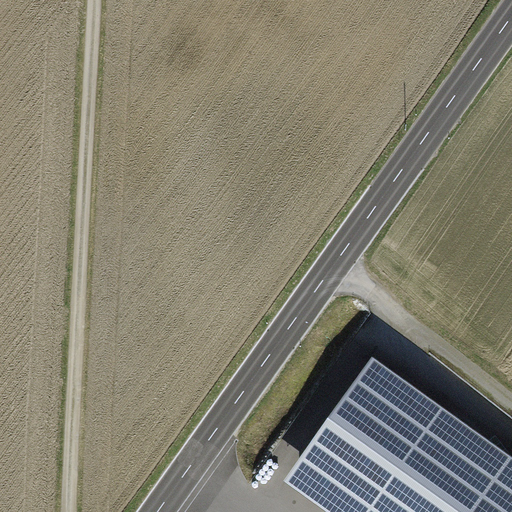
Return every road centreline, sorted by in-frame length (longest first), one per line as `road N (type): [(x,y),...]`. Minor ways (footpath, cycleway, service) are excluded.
road 1 (tertiary): [(511,16),(159,511)]
road 2 (track): [(71,511),(92,0)]
road 3 (track): [(511,401),(335,262)]
